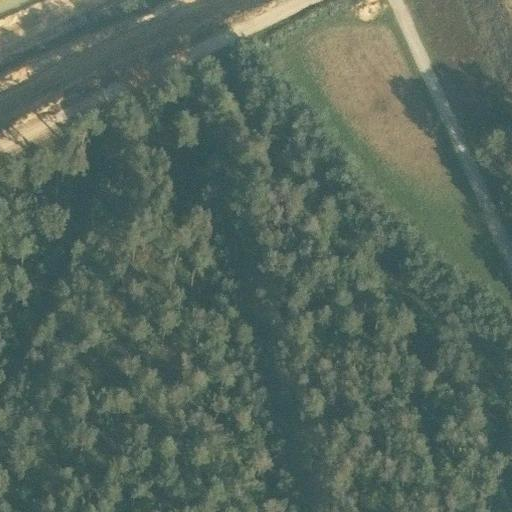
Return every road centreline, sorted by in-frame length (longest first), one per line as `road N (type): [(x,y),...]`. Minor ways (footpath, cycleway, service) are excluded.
road 1 (track): [(0,138),(295,0)]
road 2 (track): [(511,262),(395,0)]
